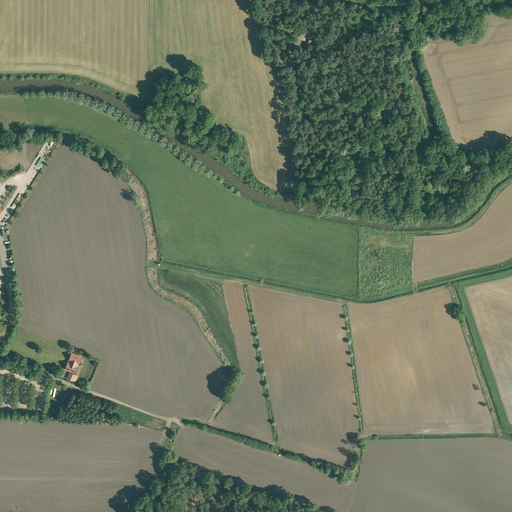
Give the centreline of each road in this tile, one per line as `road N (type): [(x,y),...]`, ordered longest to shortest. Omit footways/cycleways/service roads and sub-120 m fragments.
road 1 (track): [(276,0),(302,111),(340,96),(396,96)]
road 2 (track): [(377,5),(401,84),(394,121),(428,188)]
road 3 (track): [(511,2),(345,0)]
